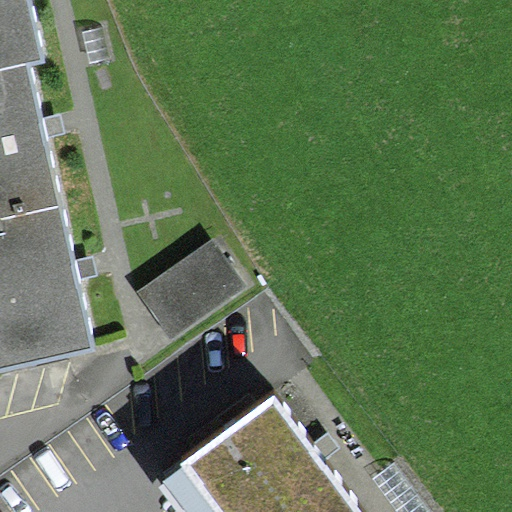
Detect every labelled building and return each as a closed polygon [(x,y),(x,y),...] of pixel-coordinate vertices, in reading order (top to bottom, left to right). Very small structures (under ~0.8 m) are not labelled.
[(0,0),(0,65),(29,58),(29,59),(44,56),(30,0),(0,0)] [(0,211),(61,198),(45,129),(29,59),(29,58),(0,65),(0,211)] [(0,364),(94,343),(78,270),(61,198),(0,211),(0,364)] [(141,290),(170,331),(240,283),(211,242),(141,290)] [(273,388),(180,456),(222,511),(365,511),(367,511),(320,450),(273,388)]
